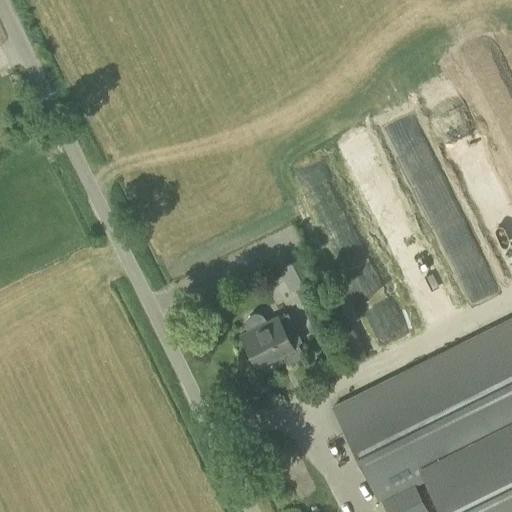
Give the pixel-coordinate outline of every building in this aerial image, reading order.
[(0,70),(14,63),(5,47),(0,49),(0,70)] [(434,96),(440,121),(468,114),(462,89),(434,96)] [(511,104),(496,105),(496,117),(511,116),(511,104)] [(511,206),(486,148),(460,159),(491,229),(511,219),(511,206)] [(366,236),(336,172),(306,186),(337,250),(366,236)] [(403,264),(430,325),(458,313),(403,191),(376,203),(403,264)] [(289,281),(310,278),(307,255),(285,258),(289,281)] [(244,327),(246,332),(240,335),(255,365),(281,353),(287,365),(303,357),(297,344),(291,346),(277,318),(267,322),(264,318),(261,314),(257,313),(252,313),(247,315),(245,319),(244,324),(244,327)] [(382,500),(387,511),(425,511),(412,484),(423,479),(439,511),(511,511),(511,318),(332,407),(378,501),(382,500)] [(364,356),(352,328),(340,334),(352,361),(364,356)]
